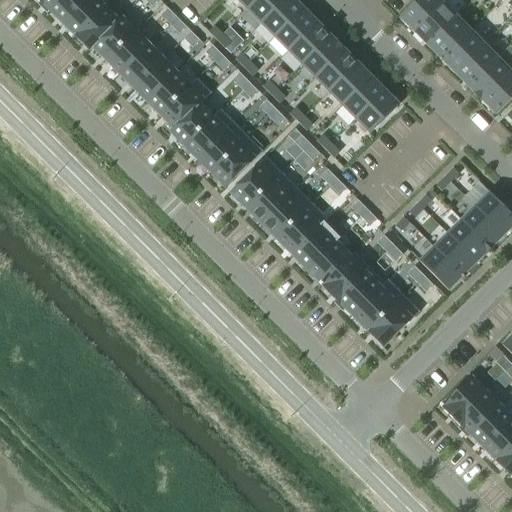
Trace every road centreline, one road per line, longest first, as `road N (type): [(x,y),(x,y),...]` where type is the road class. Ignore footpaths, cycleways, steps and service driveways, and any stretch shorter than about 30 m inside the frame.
road 1 (residential): [(0,40),(367,408)]
road 2 (secondary): [(341,433),(0,90)]
road 3 (secondary): [(0,111),(333,442)]
road 4 (residential): [(340,0),(511,173)]
road 5 (residential): [(367,408),(511,269)]
road 6 (residential): [(367,408),(469,511)]
